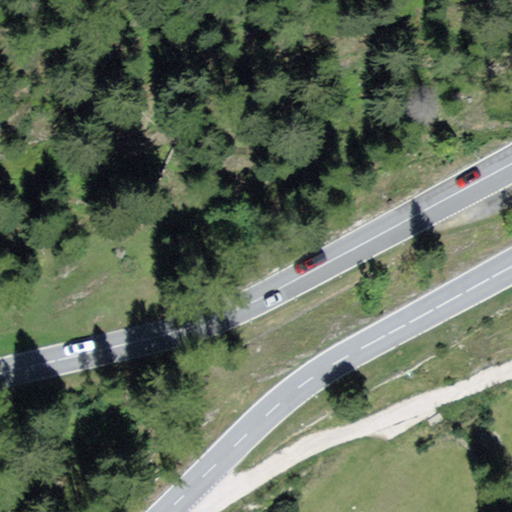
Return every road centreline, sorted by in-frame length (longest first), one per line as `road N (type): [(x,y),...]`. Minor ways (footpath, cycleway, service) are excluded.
road 1 (primary): [(0,373),(224,314),(511,163)]
road 2 (primary): [(511,266),(311,377),(164,511)]
